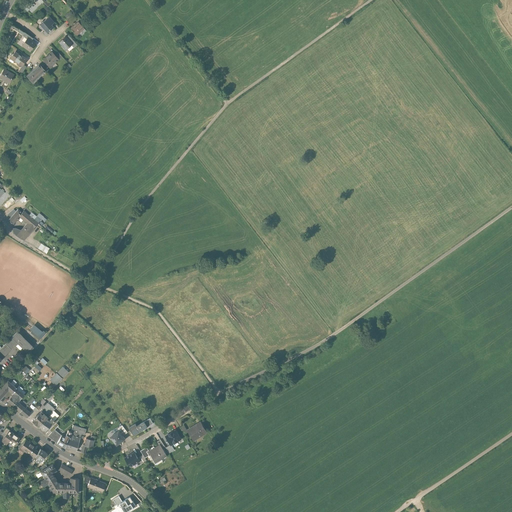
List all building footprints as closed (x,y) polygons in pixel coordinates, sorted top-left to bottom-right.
[(42,0),(41,0),(31,0),(23,7),(27,11),(29,9),(32,12),(43,2),(42,0)] [(48,16),(39,23),(46,32),(53,26),(51,24),(54,22),(48,16)] [(78,22),(71,29),(77,35),(84,28),(78,22)] [(61,40),(59,42),(65,49),(68,47),(71,45),(72,43),(67,37),(66,36),(61,40)] [(68,36),(67,37),(72,43),(71,45),(74,48),(77,45),(68,36)] [(27,38),(22,45),(30,51),(35,43),(31,40),(27,38)] [(26,58),(15,51),(10,57),(22,65),(22,64),(26,58)] [(52,52),(43,59),(50,67),(58,60),(55,56),(52,52)] [(39,64),(26,75),(32,82),(45,71),(39,64)] [(14,74),(4,69),(0,74),(0,77),(9,82),(14,74)] [(0,208),(3,212),(15,199),(11,196),(0,208)] [(26,223),(22,227),(30,234),(39,224),(30,216),(23,211),(22,212),(18,209),(17,211),(12,217),(9,220),(13,223),(19,217),(26,223)] [(9,215),(12,217),(17,211),(15,209),(9,215)] [(32,213),(30,216),(39,224),(44,217),(40,213),(37,217),(32,213)] [(30,234),(22,227),(21,229),(17,228),(13,228),(14,232),(16,236),(24,242),(30,234)] [(46,253),(49,248),(40,243),(37,248),(46,253)] [(42,332),(34,326),(30,330),(33,332),(31,334),(39,341),(46,334),(43,331),(42,332)] [(31,346),(17,331),(0,348),(0,357),(1,359),(17,343),(26,351),(31,346)] [(23,364),(20,368),(26,373),(29,370),(23,364)] [(63,367),(50,380),(55,385),(68,372),(63,367)] [(0,388),(0,398),(8,390),(13,394),(18,389),(7,380),(0,388)] [(7,401),(13,406),(17,401),(18,402),(24,394),(18,389),(13,394),(7,401)] [(27,404),(24,407),(31,412),(33,410),(28,406),(31,404),(35,400),(32,398),(27,404)] [(13,406),(20,412),(24,407),(21,404),(18,402),(17,401),(13,406)] [(43,409),(41,409),(33,418),(32,421),(36,425),(37,424),(39,426),(53,411),(55,409),(48,403),(43,409)] [(31,412),(27,416),(30,418),(40,407),(38,405),(33,410),(31,412)] [(24,407),(20,412),(26,417),(27,416),(31,412),(24,407)] [(53,411),(39,426),(45,430),(59,416),(53,411)] [(129,426),(135,423),(133,419),(130,415),(122,419),(124,422),(127,423),(129,426)] [(137,425),(140,431),(147,426),(144,421),(137,425)] [(201,421),(187,429),(188,431),(194,440),(207,432),(201,421)] [(49,430),(52,432),(54,430),(58,425),(56,423),(49,430)] [(129,426),(134,434),(140,431),(137,425),(135,423),(129,426)] [(71,433),(64,447),(76,451),(81,434),(84,435),(86,430),(73,425),(72,431),(71,433)] [(117,428),(118,430),(122,435),(127,432),(122,425),(117,428)] [(188,431),(187,429),(184,425),(180,427),(184,434),(188,431)] [(9,430),(6,428),(3,432),(0,436),(0,442),(2,440),(8,431),(9,430)] [(176,429),(166,435),(171,444),(181,438),(176,429)] [(48,436),(57,443),(61,436),(54,430),(52,432),(48,436)] [(122,435),(118,430),(110,436),(116,444),(125,438),(122,435)] [(15,435),(8,431),(2,440),(13,447),(16,442),(19,438),(15,435)] [(64,437),(61,436),(57,443),(64,447),(71,433),(68,431),(64,437)] [(86,439),(84,446),(87,447),(92,448),(94,440),(90,440),(86,439)] [(30,443),(26,440),(20,449),(24,452),(25,452),(31,456),(34,458),(35,456),(39,449),(30,443)] [(159,444),(149,451),(156,461),(166,455),(161,447),(159,444)] [(146,447),(141,451),(143,454),(145,458),(149,455),(146,451),(148,450),(146,447)] [(40,449),(39,449),(35,456),(38,458),(36,461),(39,464),(47,453),(44,451),(40,449)] [(135,452),(125,457),(130,466),(139,460),(138,457),(135,452)] [(143,454),(138,457),(139,460),(141,463),(147,460),(146,459),(145,458),(143,454)] [(35,456),(34,458),(27,463),(32,466),(36,461),(38,458),(35,456)] [(57,471),(52,464),(47,467),(41,471),(40,471),(45,479),(41,482),(44,486),(48,484),(54,492),(63,492),(63,497),(70,497),(70,493),(78,493),(78,492),(78,485),(78,478),(70,478),(70,483),(58,483),(52,474),(57,471)] [(73,470),(62,464),(59,469),(61,470),(60,472),(67,476),(68,474),(70,476),(73,470)] [(89,483),(88,487),(102,492),(106,483),(91,478),(89,483)] [(120,499),(115,503),(119,509),(126,505),(132,500),(128,494),(120,499)] [(135,504),(132,500),(126,505),(128,508),(135,504)]
